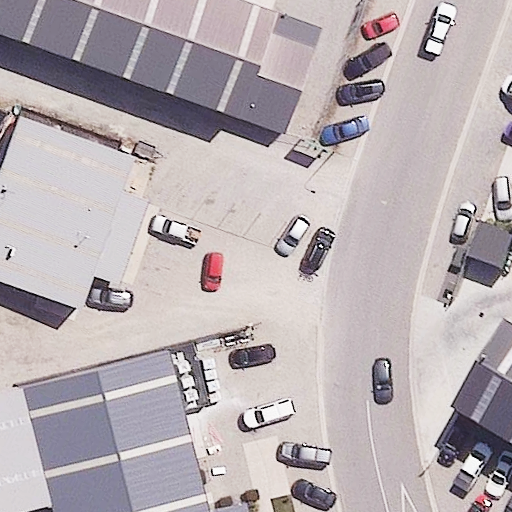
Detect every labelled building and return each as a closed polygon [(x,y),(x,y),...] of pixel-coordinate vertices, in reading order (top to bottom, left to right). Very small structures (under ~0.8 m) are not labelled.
[(321,29),(238,0),(0,0),(0,35),(284,135),(321,29)] [(138,155),(23,115),(0,181),(0,260),(90,292),(138,155)] [(511,177),(499,203),(511,209),(511,177)] [(511,328),(478,309),(424,400),(511,452),(511,328)] [(28,381),(61,511),(214,511),(172,345),(28,381)] [(0,511),(23,511),(57,504),(25,384),(0,390),(0,511)]
